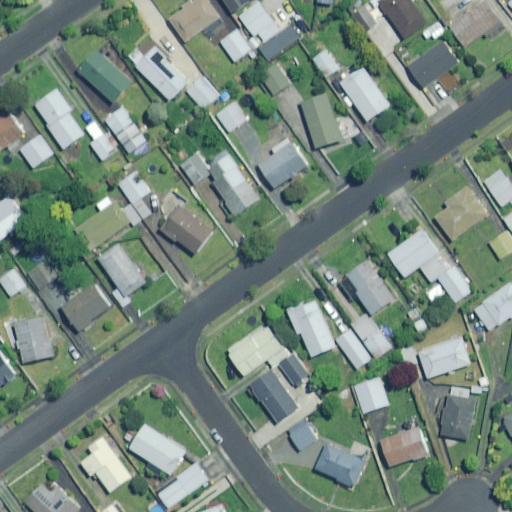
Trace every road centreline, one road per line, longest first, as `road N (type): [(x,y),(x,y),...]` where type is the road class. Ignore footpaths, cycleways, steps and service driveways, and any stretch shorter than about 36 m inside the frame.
road 1 (residential): [(511,88),(162,340)]
road 2 (residential): [(162,340),(293,511)]
road 3 (residential): [(162,340),(0,456)]
